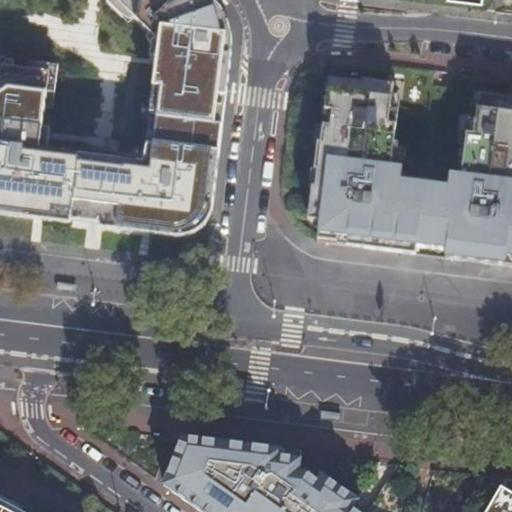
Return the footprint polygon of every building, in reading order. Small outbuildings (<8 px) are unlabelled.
[(0,211),(53,218),(76,221),(162,231),(185,230),(202,216),(215,196),(230,53),(210,0),(116,0),(159,44),(143,157),(39,143),(47,71),(0,66),(0,211)] [(361,85),(329,81),(311,223),(327,225),(325,246),(428,259),(511,268),(511,100),(479,96),(478,107),(470,106),(461,178),(450,177),(448,189),(401,183),(403,171),(391,170),(400,98),(393,97),(394,86),(361,82),(361,85)] [(319,412),(318,419),(337,422),(338,415),(319,412)] [(363,511),(298,466),(301,454),(181,439),(163,487),(198,511),(363,511)] [(511,511),(511,495),(500,488),(486,511),(511,511)] [(18,511),(7,506),(0,502),(0,511),(18,511)]
